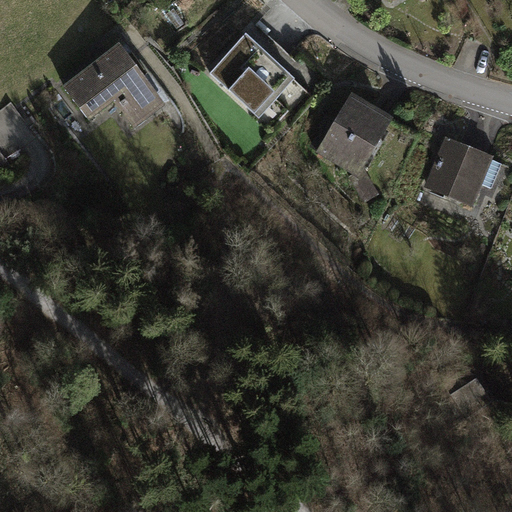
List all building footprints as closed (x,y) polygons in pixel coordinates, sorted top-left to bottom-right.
[(297,80),(249,35),(213,73),(261,118),(297,80)] [(117,38),(65,77),(93,114),(104,106),(122,129),(163,98),(117,38)] [(403,118),(350,86),(312,150),(364,181),(403,118)] [(18,153),(37,138),(14,107),(0,117),(0,143),(7,139),(18,153)] [(501,153),(449,131),(421,195),(474,217),(501,153)] [(481,377),(451,395),(465,418),(495,399),(481,377)]
